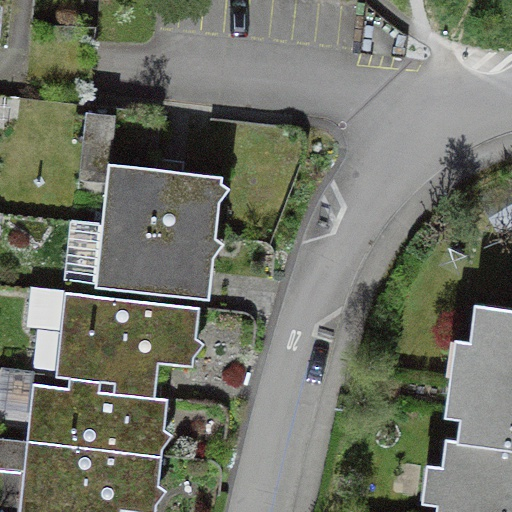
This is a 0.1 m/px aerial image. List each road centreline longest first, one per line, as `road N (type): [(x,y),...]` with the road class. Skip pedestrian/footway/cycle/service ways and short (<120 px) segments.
road 1 (residential): [(359,208),(323,281),(259,511)]
road 2 (residential): [(511,94),(459,116),(413,148),(359,208)]
